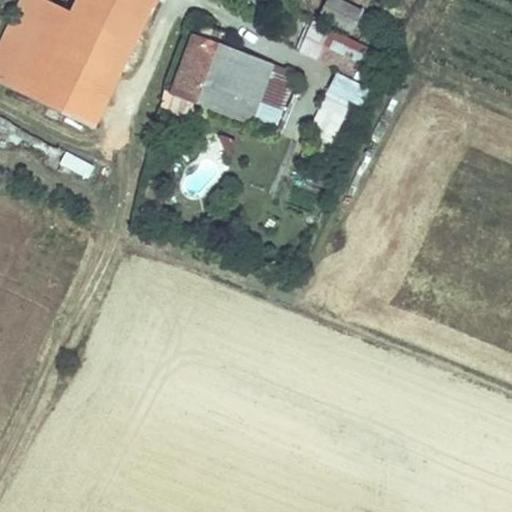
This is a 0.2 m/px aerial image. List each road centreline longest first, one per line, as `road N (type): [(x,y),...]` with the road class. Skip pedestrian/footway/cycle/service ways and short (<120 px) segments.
road 1 (track): [(0,467),(108,242),(120,205),(128,109)]
road 2 (track): [(0,103),(88,141),(107,137),(128,109)]
